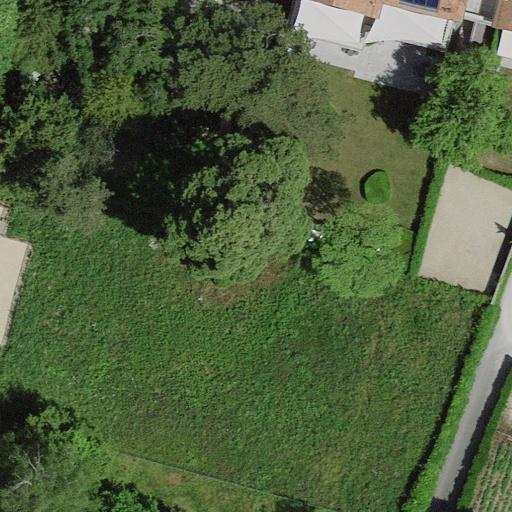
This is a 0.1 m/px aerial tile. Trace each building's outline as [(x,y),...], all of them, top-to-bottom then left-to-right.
[(362,52),(370,18),(299,0),(290,34),(362,52)] [(464,0),(297,0),(299,0),(370,18),(376,20),(381,3),(458,25),(464,0)] [(501,28),(507,0),(464,0),(458,25),(499,35),(501,28)] [(511,0),(507,0),(501,28),(511,30),(511,0)] [(511,173),(511,135),(500,170),(511,173)]
